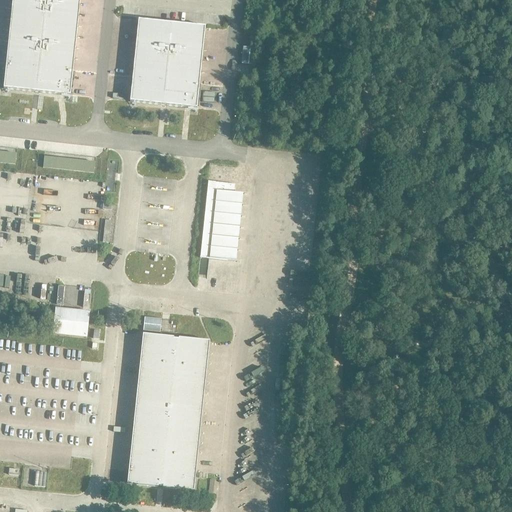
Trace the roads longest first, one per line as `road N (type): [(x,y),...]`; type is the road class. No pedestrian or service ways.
road 1 (track): [(373,0),(352,270),(336,349),(348,511)]
road 2 (track): [(364,125),(385,127),(419,165),(511,298)]
road 3 (track): [(338,378),(430,343),(499,281)]
